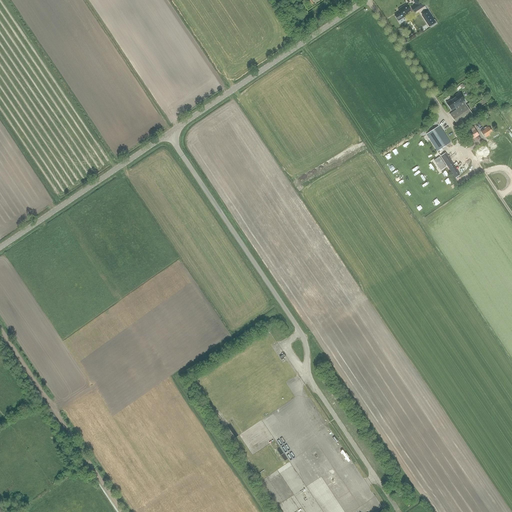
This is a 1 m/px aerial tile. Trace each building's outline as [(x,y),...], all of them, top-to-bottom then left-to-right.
[(425,7),(421,2),(420,0),(414,0),(414,1),(416,5),(411,8),(415,13),(425,7)] [(407,14),(410,12),(406,5),(398,10),(400,12),(395,15),(399,22),(408,16),(407,14)] [(436,23),(428,11),(421,15),(429,27),(436,23)] [(446,102),(451,109),(452,110),(455,108),(456,109),(450,114),(458,125),(473,114),(465,102),(464,101),(464,100),(458,92),(451,98),(451,99),(446,102)] [(477,128),(475,125),(473,126),(469,128),(469,129),(465,132),(467,135),(471,140),(479,135),(475,129),(477,128)] [(427,134),(438,151),(440,150),(440,152),(443,150),(442,149),(451,143),(440,126),(427,134)] [(489,134),(492,131),(489,127),(481,132),(485,138),(490,135),(489,134)] [(445,154),(440,157),(455,178),(459,175),(445,154)] [(441,170),(447,167),(440,157),(435,160),(441,170)]
